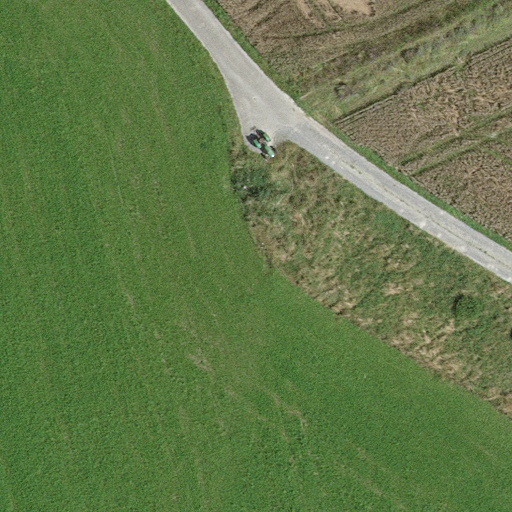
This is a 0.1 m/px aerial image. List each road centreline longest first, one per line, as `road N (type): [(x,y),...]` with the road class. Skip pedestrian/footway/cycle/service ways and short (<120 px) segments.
road 1 (track): [(168,0),(248,98),(511,274)]
road 2 (track): [(218,511),(248,98)]
